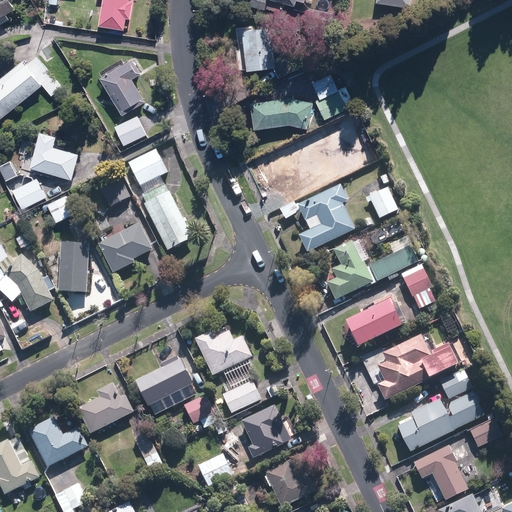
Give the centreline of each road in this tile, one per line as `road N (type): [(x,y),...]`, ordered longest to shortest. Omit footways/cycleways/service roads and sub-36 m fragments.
road 1 (residential): [(0,389),(260,257)]
road 2 (residential): [(384,511),(260,257)]
road 3 (residential): [(260,257),(195,111),(184,0)]
